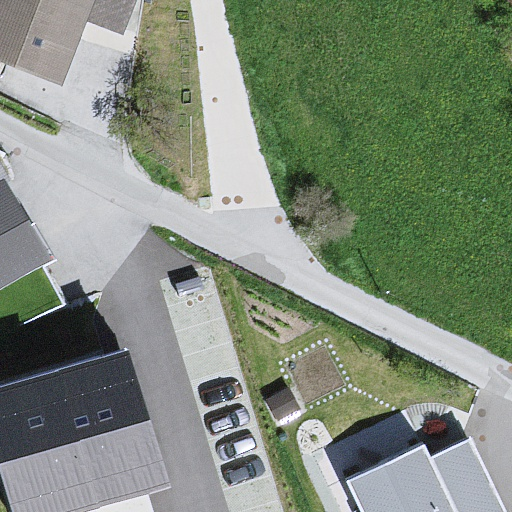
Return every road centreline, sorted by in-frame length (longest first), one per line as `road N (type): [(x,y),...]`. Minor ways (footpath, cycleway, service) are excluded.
road 1 (residential): [(239,249),(511,386)]
road 2 (residential): [(0,130),(239,249)]
road 3 (residential): [(206,0),(249,207),(239,249)]
